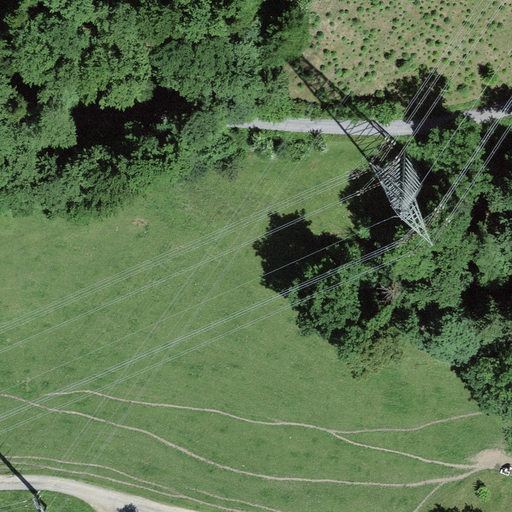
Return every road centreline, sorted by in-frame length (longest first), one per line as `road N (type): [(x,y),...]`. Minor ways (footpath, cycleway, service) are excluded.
road 1 (track): [(0,130),(99,116),(412,128),(511,102)]
road 2 (track): [(0,482),(43,481),(165,511)]
